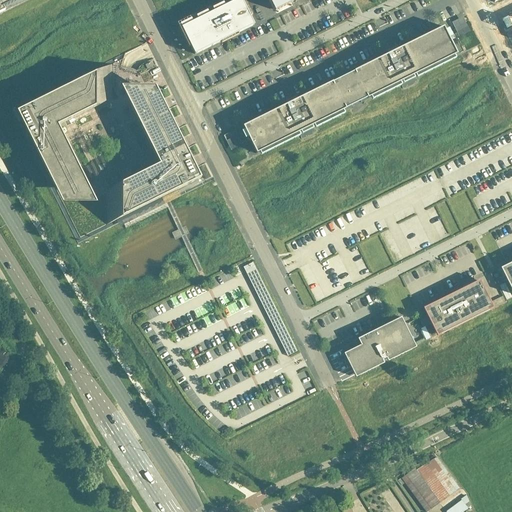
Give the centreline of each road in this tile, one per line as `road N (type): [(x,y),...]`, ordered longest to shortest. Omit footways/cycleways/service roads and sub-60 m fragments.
road 1 (primary): [(198,511),(0,198)]
road 2 (primary): [(0,245),(168,511)]
road 3 (tertiary): [(286,506),(511,401)]
road 4 (unclassified): [(297,320),(190,104)]
road 5 (unclassified): [(297,320),(511,214)]
road 6 (unclassified): [(402,0),(190,104)]
